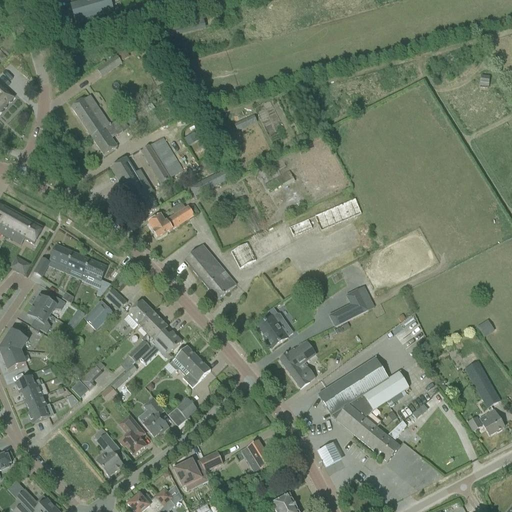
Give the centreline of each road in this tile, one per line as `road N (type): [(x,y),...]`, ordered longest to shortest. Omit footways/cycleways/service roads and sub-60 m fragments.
road 1 (tertiary): [(250,381),(200,314),(144,261),(19,177)]
road 2 (residential): [(103,502),(250,381)]
road 3 (tertiary): [(19,177),(40,128),(43,85),(18,0)]
road 4 (tertiary): [(334,511),(301,449),(250,381)]
